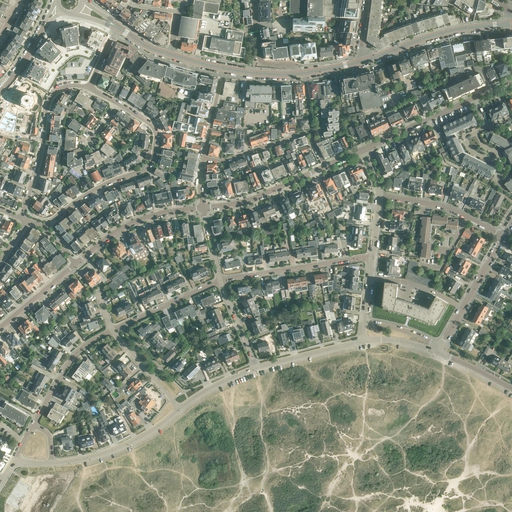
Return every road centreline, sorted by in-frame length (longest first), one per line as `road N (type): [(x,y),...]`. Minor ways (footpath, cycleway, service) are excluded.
road 1 (residential): [(45,227),(95,189),(149,163),(152,124),(115,100)]
road 2 (residential): [(361,148),(511,78)]
road 3 (residential): [(220,279),(372,257)]
road 4 (residential): [(75,264),(138,221),(202,208)]
road 5 (tertiary): [(52,462),(127,444),(179,408)]
road 6 (primary): [(363,61),(443,32),(495,25)]
road 7 (residential): [(503,236),(442,204),(379,194)]
road 8 (unknown): [(83,35),(67,37),(41,78),(36,66),(56,34),(53,18)]
road 9 (residential): [(202,208),(241,202),(324,166)]
road 10 (residential): [(440,346),(503,236)]
road 11 (residential): [(33,424),(77,354),(113,330)]
